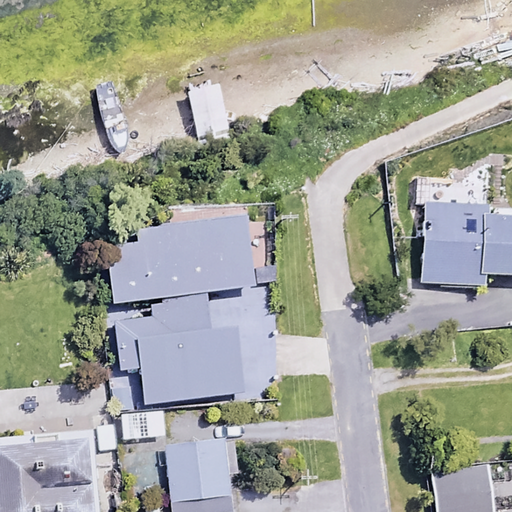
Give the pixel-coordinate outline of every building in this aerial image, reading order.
[(224,132),(214,84),(183,91),(192,138),(224,132)] [(485,186),(421,183),(418,282),(480,284),(480,273),(511,274),(511,213),(484,213),(485,186)] [(251,285),(242,217),(101,234),(110,303),(146,298),(149,315),(112,320),(117,368),(136,366),(141,403),(240,391),(232,327),(206,330),(201,291),(251,285)] [(160,435),(158,410),(116,414),(117,439),(160,435)] [(31,433),(0,435),(0,511),(90,511),(84,437),(31,442),(31,433)] [(167,490),(169,511),(227,511),(220,439),(162,445),(163,450),(130,453),(134,494),(167,490)] [(287,443),(263,444),(264,470),(288,469),(287,443)] [(490,511),(485,462),(428,469),(432,511),(490,511)]
